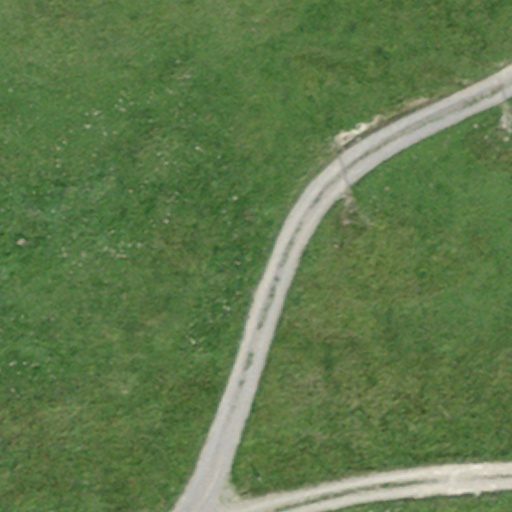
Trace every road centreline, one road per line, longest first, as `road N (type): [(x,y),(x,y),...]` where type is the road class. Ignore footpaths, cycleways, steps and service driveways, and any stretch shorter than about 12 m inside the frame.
road 1 (track): [(511,81),(361,159),(304,220),(197,511)]
road 2 (track): [(511,477),(357,492),(279,511)]
